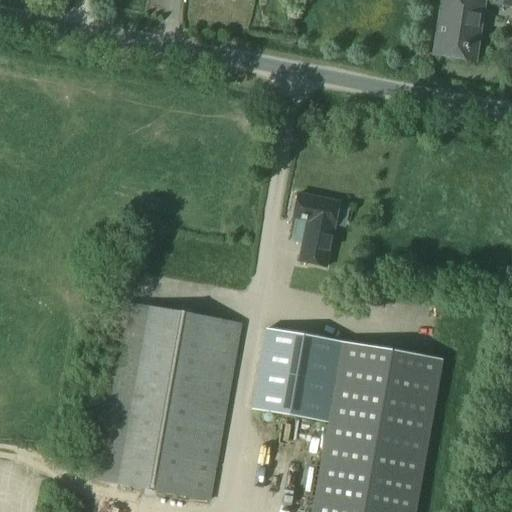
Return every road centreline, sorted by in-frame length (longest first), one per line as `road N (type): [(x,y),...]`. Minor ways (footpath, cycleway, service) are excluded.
road 1 (tertiary): [(511,116),(0,15)]
road 2 (unknown): [(296,73),(258,284),(411,316)]
